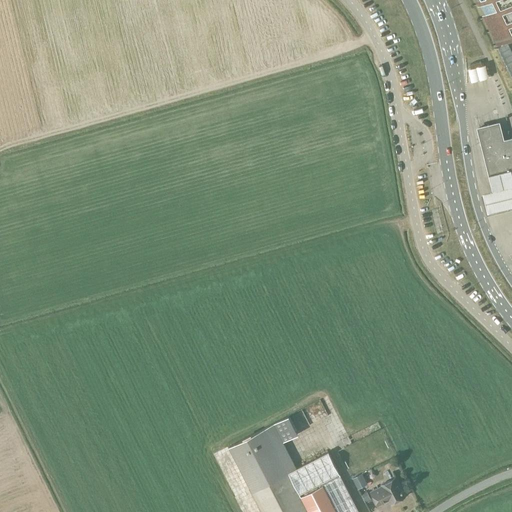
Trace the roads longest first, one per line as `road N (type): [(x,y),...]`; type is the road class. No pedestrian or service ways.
road 1 (unclassified): [(346,0),(372,32),(390,77),(423,252),(511,348)]
road 2 (secondary): [(409,0),(434,74),(460,224),(511,318)]
road 3 (secondary): [(511,282),(478,210),(447,33),(433,0)]
road 4 (track): [(222,453),(218,445),(321,393),(341,433),(380,418)]
